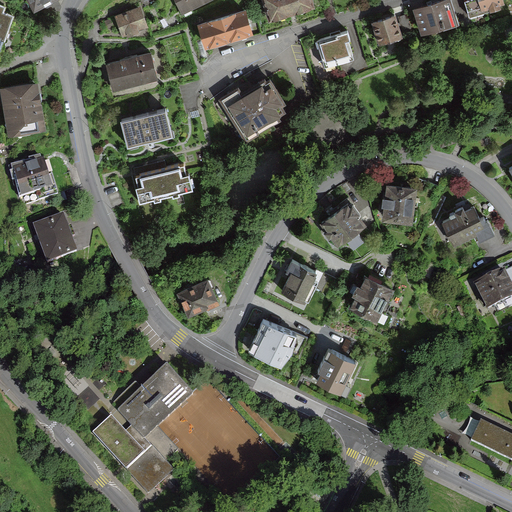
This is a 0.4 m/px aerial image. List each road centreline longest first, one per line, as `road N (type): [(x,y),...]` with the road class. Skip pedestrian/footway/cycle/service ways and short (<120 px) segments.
road 1 (motorway): [(78,511),(198,0)]
road 2 (motorway): [(113,0),(0,497)]
road 3 (residential): [(511,219),(487,187),(446,162),(404,155),(353,166),(285,222),(215,360)]
road 4 (residential): [(215,360),(155,314),(91,190),(63,48),(71,0)]
road 5 (residential): [(134,511),(0,368)]
road 6 (residential): [(390,0),(281,36),(222,71)]
road 7 (residential): [(215,360),(371,436)]
road 8 (residential): [(371,436),(511,503)]
